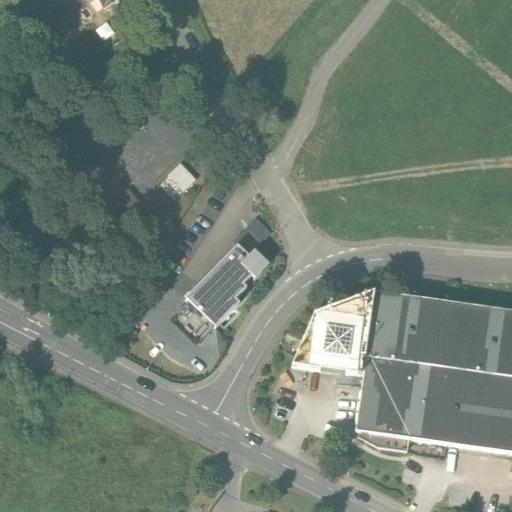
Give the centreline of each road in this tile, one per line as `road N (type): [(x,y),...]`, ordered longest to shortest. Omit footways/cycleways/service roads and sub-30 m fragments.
road 1 (residential): [(321,275),(155,0)]
road 2 (tertiary): [(0,321),(207,427)]
road 3 (track): [(269,184),(318,75),(382,0)]
road 4 (residential): [(511,264),(384,257),(321,275)]
road 5 (residential): [(321,275),(256,336),(207,427)]
road 6 (tertiary): [(207,427),(369,511)]
